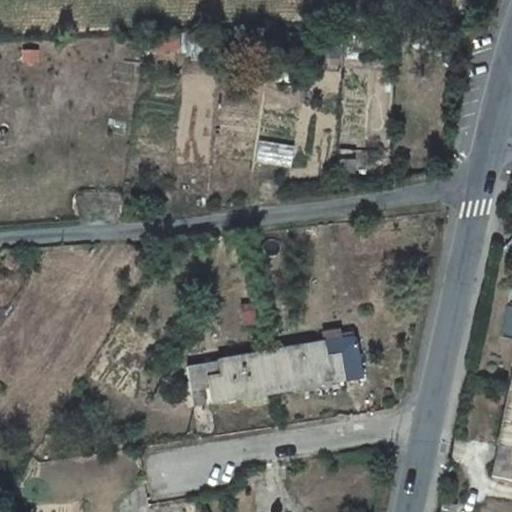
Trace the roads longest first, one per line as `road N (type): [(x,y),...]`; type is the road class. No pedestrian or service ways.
road 1 (unclassified): [(0,240),(480,190)]
road 2 (residential): [(150,469),(397,424),(427,426)]
road 3 (tertiary): [(427,426),(480,190)]
road 4 (tertiary): [(480,190),(511,74)]
